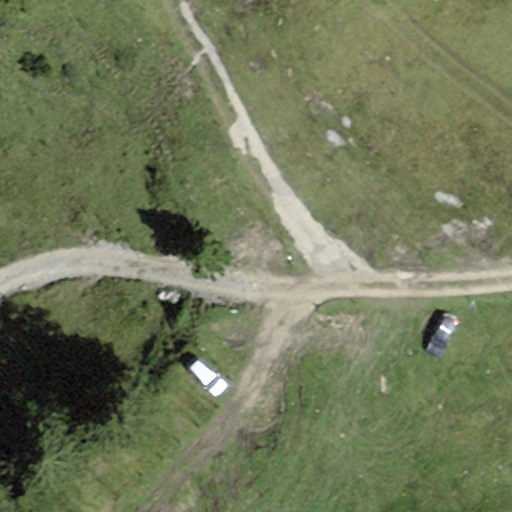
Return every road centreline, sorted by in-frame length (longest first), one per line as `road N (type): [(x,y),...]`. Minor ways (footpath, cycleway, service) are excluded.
road 1 (track): [(434,265),(0,248)]
road 2 (track): [(434,265),(319,65),(296,0)]
